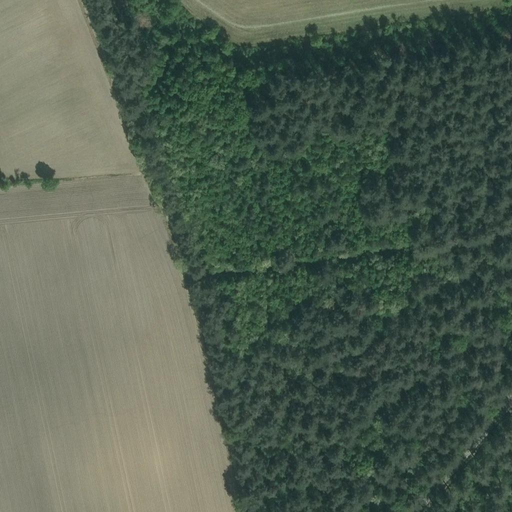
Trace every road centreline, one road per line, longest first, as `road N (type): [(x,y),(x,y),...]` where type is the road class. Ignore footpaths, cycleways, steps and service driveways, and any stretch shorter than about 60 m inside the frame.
road 1 (unclassified): [(88,0),(191,270),(246,511)]
road 2 (tertiary): [(407,511),(511,392)]
